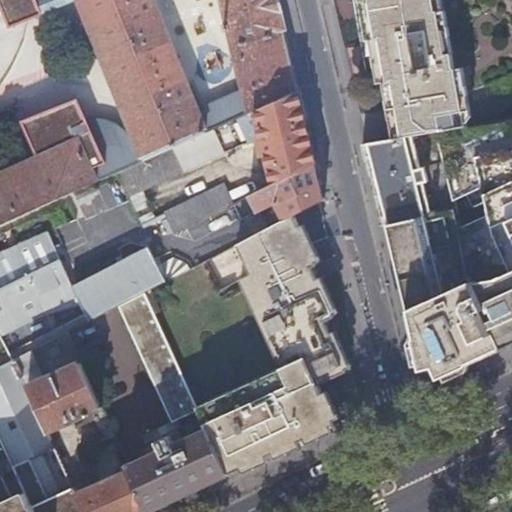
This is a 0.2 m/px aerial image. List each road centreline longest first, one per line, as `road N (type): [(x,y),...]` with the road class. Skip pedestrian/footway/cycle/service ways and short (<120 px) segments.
road 1 (residential): [(301,0),(404,449)]
road 2 (primary): [(404,449),(273,511)]
